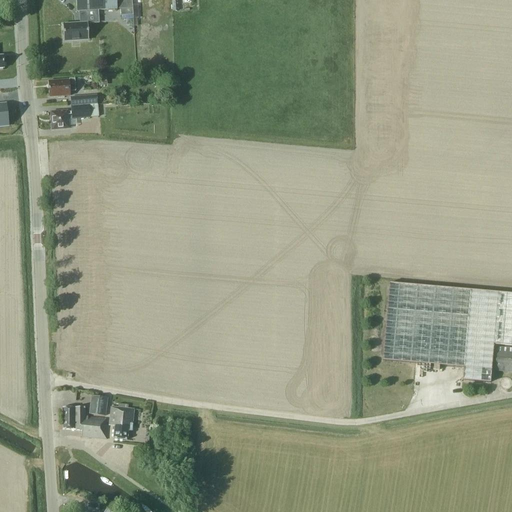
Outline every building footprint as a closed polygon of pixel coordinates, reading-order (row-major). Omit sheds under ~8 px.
[(75,0),(76,12),(79,12),(80,24),(63,25),(64,42),(89,40),(88,23),(86,23),(85,11),(117,9),(116,0),(75,0)] [(106,86),(106,78),(98,78),(98,86),(106,86)] [(70,92),(75,91),(74,80),(58,81),(58,83),(48,83),(49,98),(57,97),(57,99),(64,98),(64,96),(70,96),(70,92)] [(89,105),(97,104),(96,95),(70,97),(70,106),(89,106),(89,105)] [(90,118),(89,106),(70,106),(71,112),(67,112),(67,111),(50,113),(52,130),(69,129),(68,119),(72,119),(72,120),(90,118)] [(511,348),(511,296),(391,287),(385,363),(464,370),(462,383),(492,385),(495,347),(511,348)] [(511,372),(511,349),(496,348),(494,371),(511,372)] [(106,416),(107,398),(91,397),(89,415),(106,416)] [(132,432),(134,410),(128,409),(128,406),(118,405),(118,408),(111,408),(109,426),(115,427),(113,439),(127,441),(128,431),(132,432)] [(106,440),(106,419),(85,417),(85,408),(62,408),(63,430),(74,430),(82,431),(81,438),(106,440)]
